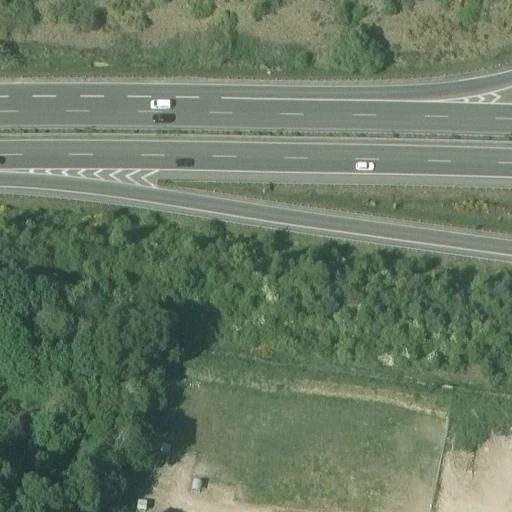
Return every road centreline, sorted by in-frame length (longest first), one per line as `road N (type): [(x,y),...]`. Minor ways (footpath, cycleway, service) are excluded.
road 1 (motorway): [(0,173),(155,186),(511,241)]
road 2 (motorway): [(0,149),(511,152)]
road 3 (motorway): [(511,66),(168,100)]
road 4 (motorway): [(511,107),(168,100)]
road 5 (motorway): [(168,100),(0,105)]
